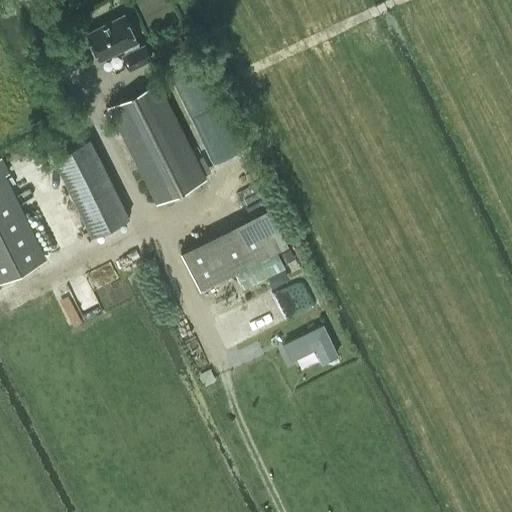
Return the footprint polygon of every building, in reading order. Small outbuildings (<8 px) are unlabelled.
[(130,68),(151,57),(144,43),(140,45),(124,13),(86,32),(100,59),(123,47),(125,52),(123,54),(130,68)] [(157,202),(206,177),(158,81),(109,106),(157,202)] [(32,122),(29,127),(29,131),(29,132),(34,136),(39,136),(43,131),(43,125),(42,125),(38,122),(32,122)] [(89,137),(52,155),(92,235),(129,217),(89,137)] [(0,157),(0,279),(43,258),(2,175),(8,172),(1,157),(0,157)] [(289,248),(277,254),(282,264),(294,258),(289,248)] [(330,340),(322,325),(287,343),(294,358),(315,347),(322,361),(337,354),(330,340)]
